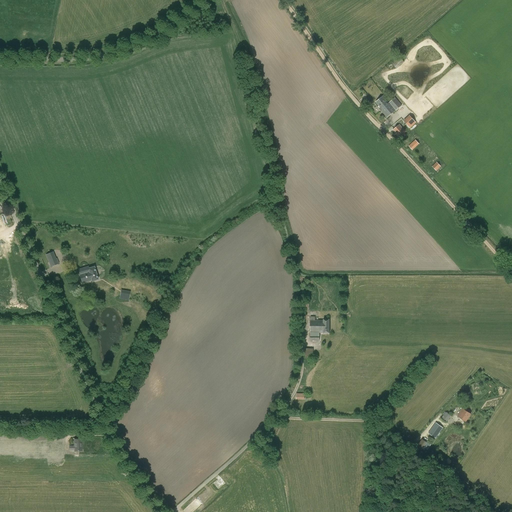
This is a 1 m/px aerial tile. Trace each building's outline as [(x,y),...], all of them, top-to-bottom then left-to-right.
[(400,57),(392,63),(396,68),(404,62),(400,57)] [(379,108),(387,118),(402,106),(395,98),(389,103),(383,96),(376,102),(380,108),(379,108)] [(404,121),(410,128),(416,123),(410,115),(404,121)] [(398,124),(392,130),(398,137),(404,131),(398,124)] [(409,146),(412,151),(419,144),(415,140),(409,146)] [(437,162),(432,166),(436,171),(441,166),(437,162)] [(52,256),(46,259),(48,265),(55,262),(52,256)] [(88,267),(78,270),(82,282),(92,279),(92,280),(92,281),(93,281),(92,281),(97,279),(98,279),(98,278),(98,279),(96,274),(96,272),(94,267),(94,266),(93,267),(89,268),(88,267)] [(121,291),(120,298),(129,300),(130,292),(121,291)] [(298,310),(298,312),(306,312),(306,310),(309,310),(309,302),(310,300),(309,300),(299,299),(298,310)] [(311,317),(310,340),(319,340),(320,333),(329,333),(330,319),(324,319),(324,320),(315,320),(315,317),(311,317)] [(462,408),(457,416),(466,422),(471,414),(473,410),(468,407),(466,411),(462,408)] [(446,412),(441,418),(447,423),(451,416),(446,412)] [(429,433),(436,438),(443,428),(436,423),(429,433)] [(74,446),(70,446),(70,450),(74,450),(74,451),(82,451),(82,439),(74,439),(74,446)] [(428,441),(427,442),(422,439),(417,445),(424,450),(426,448),(427,449),(431,444),(428,441)] [(66,451),(66,442),(59,442),(59,440),(49,440),(49,451),(66,451)] [(43,451),(43,442),(24,442),(24,452),(43,451)]
